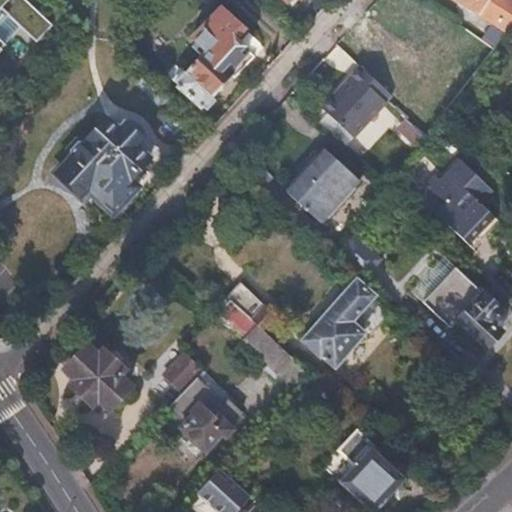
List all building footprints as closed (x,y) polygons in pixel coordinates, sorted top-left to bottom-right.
[(0,0),(0,48),(1,47),(0,46),(5,41),(0,37),(0,6),(20,24),(36,39),(52,22),(27,0),(0,0)] [(499,19),(511,0),(462,0),(478,12),(483,7),(499,19)] [(511,26),(511,0),(499,19),(511,28),(511,26)] [(0,37),(5,41),(20,24),(0,6),(0,37)] [(244,28),(221,7),(193,38),(208,52),(187,74),(182,70),(173,81),(177,85),(176,87),(201,110),(204,108),(209,111),(218,102),(214,99),(233,77),(236,78),(256,57),(236,38),(244,28)] [(462,26),(444,16),(430,40),(447,50),(462,26)] [(410,125),(425,140),(440,121),(465,90),(497,46),(483,38),(469,57),(464,59),(460,59),(425,105),(421,104),(410,116),(405,120),(410,125)] [(381,87),(352,58),(335,78),(332,77),(320,90),(322,93),(313,102),(343,129),(381,87)] [(400,106),(397,103),(390,111),(403,123),(405,120),(410,116),(400,106)] [(85,185),(110,208),(136,180),(129,174),(148,153),(136,142),(139,137),(121,121),(117,125),(105,113),(83,137),(76,136),(66,146),(66,155),(53,168),(78,192),(85,185)] [(402,135),(418,150),(425,140),(410,125),(402,135)] [(315,224),(354,181),(324,154),(285,196),(315,224)] [(255,164),(242,178),(259,193),(272,179),(255,164)] [(415,164),(406,174),(411,180),(420,170),(415,164)] [(433,218),(465,249),(491,222),(475,206),(482,197),(457,173),(439,191),(432,185),(430,188),(426,194),(424,200),(424,205),(428,213),(433,218)] [(396,177),(386,191),(387,192),(393,198),(405,185),(396,177)] [(362,243),(352,252),(368,270),(378,261),(362,243)] [(232,286),(255,309),(266,320),(266,321),(279,307),(244,274),(232,286)] [(434,300),(455,321),(484,350),(499,335),(494,330),(505,317),(475,289),(458,276),(434,300)] [(227,297),(221,305),(240,325),(255,309),(232,286),(224,294),(227,297)] [(367,302),(350,286),(295,342),(323,369),(353,338),(364,340),(377,327),(377,318),(364,305),(367,302)] [(434,300),(405,329),(406,330),(429,350),(455,321),(434,300)] [(287,342),(266,321),(251,336),(275,359),(271,363),(283,374),(286,370),(299,383),(313,369),(287,342)] [(97,359),(86,347),(67,368),(78,379),(73,384),(92,402),(97,397),(110,409),(129,388),(116,377),(121,371),(102,353),(97,359)] [(204,365),(189,351),(171,373),(186,387),(197,375),(196,374),(204,365)] [(313,369),(299,383),(317,401),(332,387),(320,376),(313,369)] [(186,393),(173,406),(186,418),(181,424),(181,427),(181,431),(183,434),(188,437),(195,435),(207,446),(218,435),(221,431),(225,435),(234,426),(228,421),(240,408),(228,396),(222,402),(210,389),(197,375),(186,387),(183,390),(186,393)] [(341,478),(374,511),(405,478),(372,446),(341,478)] [(199,488),(223,511),(234,511),(251,495),(220,465),(205,481),(199,488)] [(223,511),(199,488),(189,498),(204,511),(223,511)]
